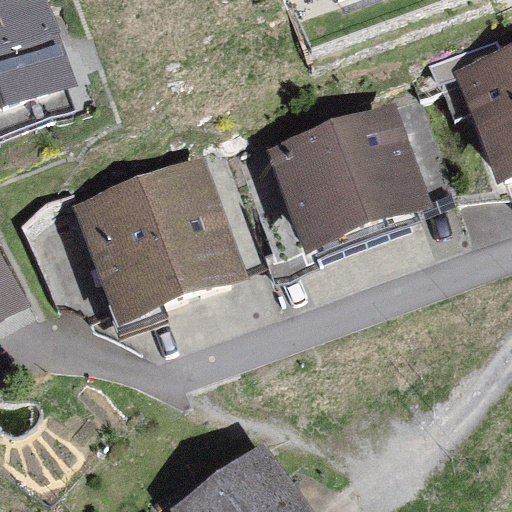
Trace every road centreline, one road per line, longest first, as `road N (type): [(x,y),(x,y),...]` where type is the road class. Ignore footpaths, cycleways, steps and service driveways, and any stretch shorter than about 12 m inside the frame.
road 1 (residential): [(41,346),(157,379),(184,376),(511,256)]
road 2 (track): [(360,511),(432,455),(511,349)]
